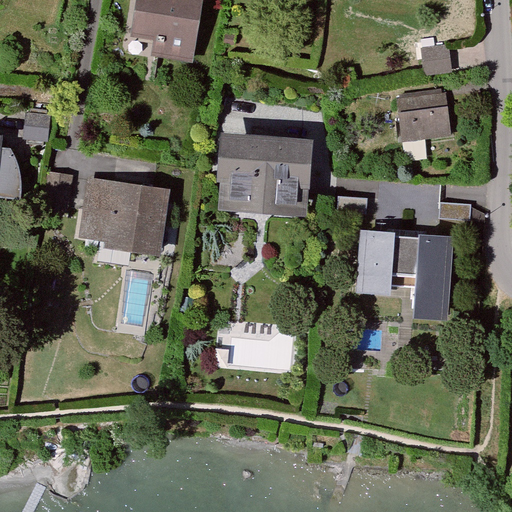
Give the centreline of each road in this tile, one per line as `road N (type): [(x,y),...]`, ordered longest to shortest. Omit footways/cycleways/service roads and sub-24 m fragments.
road 1 (residential): [(511,292),(501,291),(490,0)]
road 2 (track): [(475,453),(489,436),(501,291)]
